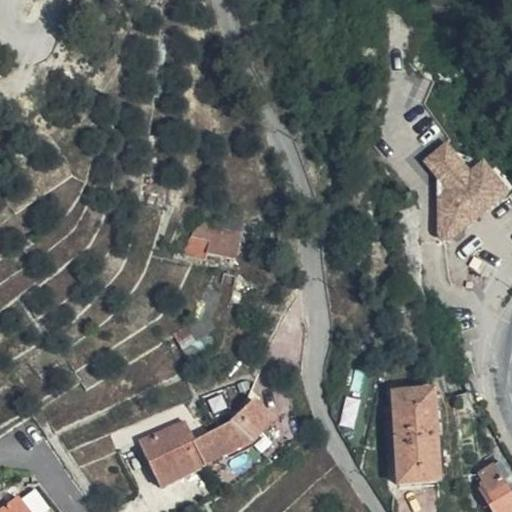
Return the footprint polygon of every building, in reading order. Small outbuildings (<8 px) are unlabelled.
[(428,109),(434,78),(418,75),(410,118),(434,155),(429,159),(441,177),(439,234),(444,239),(451,237),(455,235),(449,227),(503,192),(487,167),(472,176),(428,109)] [(449,227),(455,235),(508,200),(503,192),(449,227)] [(240,262),(246,235),(200,225),(188,256),(211,261),(213,257),(240,262)] [(170,340),(177,347),(184,353),(206,332),(194,318),(172,338),(170,340)] [(443,489),(436,391),(396,394),(404,491),(443,489)] [(281,418),(257,403),(236,423),(212,435),(207,438),(200,442),(210,464),(234,452),(249,445),(258,439),(271,429),(281,418)] [(200,442),(183,411),(182,407),(134,429),(138,437),(143,445),(163,486),(210,464),(200,442)] [(114,438),(119,448),(122,455),(143,445),(138,437),(134,429),(114,438)] [(511,487),(511,473),(508,466),(485,481),(490,488),(488,490),(490,494),(488,495),(497,511),(511,511),(511,491),(510,489),(511,487)] [(0,511),(41,511),(49,507),(35,488),(23,497),(21,496),(12,503),(0,486),(0,511)]
